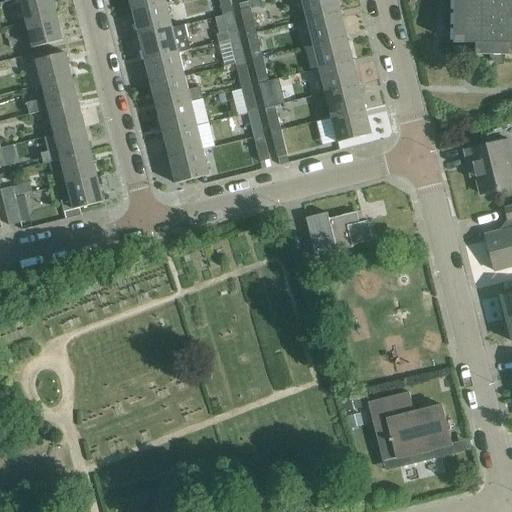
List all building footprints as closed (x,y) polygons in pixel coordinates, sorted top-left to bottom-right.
[(20,0),(26,24),(56,16),(52,0),(20,0)] [(128,0),(132,12),(166,4),(164,0),(128,0)] [(232,14),(228,0),(218,0),(222,17),(232,14)] [(246,37),(255,34),(249,10),(263,6),(261,0),(260,0),(238,6),(239,12),(246,37)] [(301,0),(307,22),(341,13),(337,0),(301,0)] [(511,0),(454,0),(454,44),(476,45),(476,55),(511,56),(511,0)] [(132,12),(138,38),(172,29),(166,4),(132,12)] [(307,22),(313,47),(348,38),(341,13),(307,22)] [(227,34),(229,41),(238,39),(232,14),(222,17),(215,18),(219,36),(227,34)] [(56,16),(26,24),(32,49),(63,41),(56,16)] [(213,16),(188,22),(193,42),(218,36),(213,16)] [(172,29),(138,38),(145,62),(178,54),(191,51),(188,39),(184,26),(172,29)] [(255,34),(246,37),(252,62),(261,59),(255,34)] [(313,47),(319,70),(353,61),(348,38),(313,47)] [(245,63),(238,39),(229,41),(219,44),(225,68),(235,65),(245,63)] [(42,86),(72,79),(66,53),(36,61),(42,86)] [(145,62),(151,86),(185,78),(178,54),(145,62)] [(261,59),(252,62),(258,85),(267,83),(261,59)] [(319,70),(325,94),(359,85),(353,61),(319,70)] [(235,65),(242,90),(251,87),(245,63),(235,65)] [(151,86),(157,111),(191,102),(202,100),(199,88),(188,90),(185,78),(151,86)] [(29,116),(48,112),(48,111),(78,103),(72,79),(42,86),(45,99),(26,104),(29,116)] [(258,85),(265,110),(273,107),(285,104),(279,80),(267,83),(258,85)] [(325,94),(331,119),(366,111),(359,85),(325,94)] [(242,90),(248,114),(257,112),(251,87),(242,90)] [(193,113),(191,102),(157,111),(163,135),(197,126),(193,113)] [(48,111),(48,112),(55,136),(85,128),(78,103),(48,111)] [(265,110),(271,134),(280,132),(273,107),(265,110)] [(366,111),(331,119),(337,144),(372,135),(366,111)] [(248,114),(254,138),(263,136),(257,112),(248,114)] [(163,135),(169,160),(203,151),(197,126),(163,135)] [(43,165),(61,161),(91,153),(85,128),(55,136),(45,138),(48,153),(41,155),(43,165)] [(280,132),(271,134),(277,159),(286,156),(280,132)] [(263,136),(254,138),(261,163),(270,161),(263,136)] [(475,166),(479,181),(483,194),(511,186),(511,170),(510,163),(511,162),(511,148),(510,140),(465,152),(469,167),(475,166)] [(203,151),(169,160),(175,185),(210,176),(203,151)] [(61,161),(67,186),(97,178),(91,153),(61,161)] [(7,173),(0,175),(0,186),(10,184),(7,173)] [(103,203),(97,178),(67,186),(71,200),(61,203),(63,213),(73,210),(103,203)] [(12,188),(1,191),(4,202),(15,199),(12,188)] [(4,202),(10,226),(21,223),(15,199),(4,202)] [(511,207),(504,209),(509,230),(485,236),(495,274),(511,269),(511,207)] [(327,214),(306,219),(316,258),(353,248),(353,247),(373,242),(367,222),(359,224),(356,213),(329,220),(327,214)] [(511,293),(501,296),(507,320),(511,318),(511,293)] [(369,404),(384,461),(450,445),(440,407),(414,414),(409,394),(369,404)]
